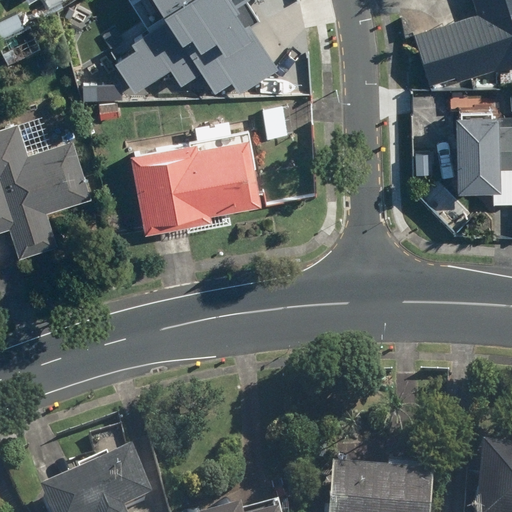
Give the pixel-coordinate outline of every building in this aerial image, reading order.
[(114,48),(134,81),(172,58),(182,75),(203,62),(215,82),(235,70),(243,82),(281,60),(254,15),(259,11),(252,0),(163,0),(171,13),(114,48)] [(511,0),(473,0),(477,10),(412,29),(429,85),(497,65),(498,68),(511,64),(511,0)] [(24,9),(0,19),(0,44),(8,61),(41,46),(24,9)] [(306,49),(289,49),(289,90),(306,90),(306,49)] [(79,97),(123,96),(123,85),(79,86),(79,97)] [(282,103),(263,106),(268,138),(288,135),(282,103)] [(499,105),(456,105),(455,186),(499,186),(499,105)] [(159,106),(134,109),(138,139),(163,136),(159,106)] [(197,136),(131,146),(143,227),(182,221),(183,229),(232,222),(229,204),(260,200),(250,127),(230,130),(228,118),(195,122),(197,136)] [(16,121),(0,126),(0,228),(9,225),(19,255),(58,243),(48,210),(91,197),(72,136),(25,151),(16,121)] [(262,392),(217,404),(238,482),(283,470),(262,392)] [(197,411),(152,423),(173,501),(218,489),(197,411)] [(511,511),(511,449),(476,447),(472,511),(511,511)] [(125,511),(149,501),(129,455),(40,495),(47,511),(125,511)] [(385,471),(327,469),(325,511),(424,511),(427,464),(385,462),(385,471)]
